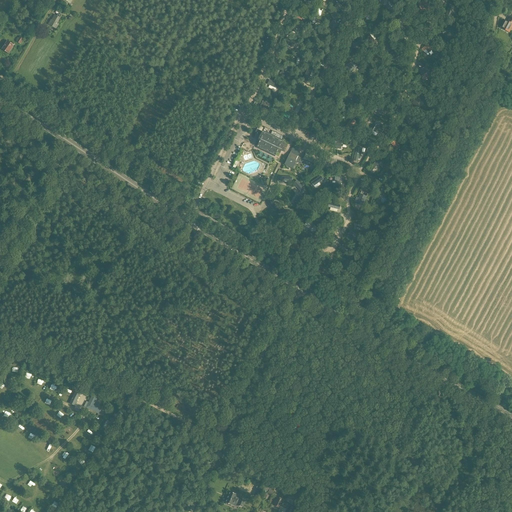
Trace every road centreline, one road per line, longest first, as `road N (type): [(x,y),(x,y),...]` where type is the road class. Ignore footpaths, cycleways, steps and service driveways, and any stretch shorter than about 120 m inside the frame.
road 1 (primary): [(300,289),(0,94)]
road 2 (track): [(509,14),(495,16),(490,50),(350,320)]
road 3 (track): [(88,202),(254,315),(259,326),(211,423)]
road 4 (unclassified): [(300,289),(185,511)]
road 5 (primary): [(511,421),(300,289)]
road 6 (track): [(112,153),(195,0)]
road 7 (track): [(259,364),(402,444)]
road 8 (unknown): [(211,423),(62,364)]
road 9 (track): [(0,282),(55,181),(88,202)]
road 10 (track): [(93,378),(220,436)]
road 11 (unknown): [(220,436),(303,480),(336,511)]
road 12 (track): [(402,444),(491,490),(511,474)]
road 13 (track): [(240,113),(289,0)]
